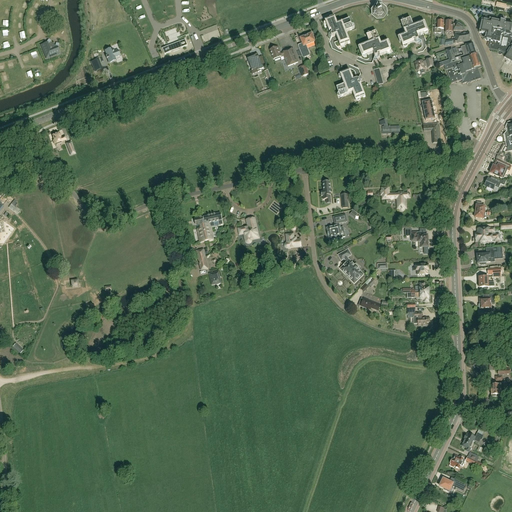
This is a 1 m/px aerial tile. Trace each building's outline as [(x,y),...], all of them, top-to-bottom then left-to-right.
[(377,8),(374,12),(375,15),(378,18),(382,18),(384,15),(384,11),(381,8),(379,8),(377,8)] [(502,54),(503,53),(505,55),(504,57),(511,62),(511,28),(511,27),(511,25),(505,24),(505,21),(501,20),(502,19),(493,17),(483,15),(481,25),(481,26),(479,34),(484,35),(483,37),(485,38),(485,39),(485,40),(485,41),(489,42),(488,47),(490,50),(498,52),(498,53),(500,53),(502,54)] [(353,29),(353,28),(354,28),(354,27),(354,26),(354,25),(353,25),(352,25),(351,25),(350,20),(344,22),(337,24),(334,17),(329,19),(330,20),(325,21),(325,22),(324,23),(324,24),(324,25),(325,26),(326,26),(327,26),(327,27),(329,32),(330,33),(329,34),(329,35),(329,36),(329,37),(327,38),(328,39),(329,40),(330,41),(332,37),(333,37),(336,36),(337,37),(338,41),(340,46),(345,44),(350,42),(346,32),(352,30),(353,29)] [(411,19),(406,21),(405,20),(404,20),(403,20),(402,20),(401,21),(401,22),(401,23),(401,24),(405,35),(398,38),(400,43),(401,42),(402,45),(403,47),(408,45),(414,43),(415,43),(416,43),(417,43),(418,43),(419,45),(420,45),(420,44),(421,44),(422,43),(422,42),(418,39),(417,36),(420,35),(423,34),(427,32),(427,31),(426,28),(424,22),(421,23),(413,26),(411,19)] [(438,21),(437,29),(435,28),(435,33),(441,34),(441,29),(444,29),(444,21),(438,21)] [(454,31),(464,32),(464,27),(457,23),(454,28),(454,31)] [(376,32),(371,34),(371,33),(370,33),(369,33),(368,33),(368,34),(367,34),(367,35),(367,36),(367,37),(369,43),(358,48),(359,48),(362,57),(368,55),(371,54),(373,53),(374,56),(375,56),(375,57),(373,61),(374,61),(375,61),(376,61),(377,61),(378,61),(377,59),(378,59),(379,58),(379,57),(380,56),(387,53),(391,52),(391,50),(388,43),(388,42),(381,44),(378,36),(376,32)] [(453,40),(454,44),(458,44),(458,43),(471,42),(469,33),(461,34),(461,32),(455,33),(455,35),(456,38),(456,40),(453,40)] [(303,45),(302,45),(298,47),(303,59),(311,56),(307,46),(315,42),(312,34),(300,39),(303,45)] [(165,55),(188,46),(185,40),(174,44),(162,49),(165,55)] [(47,42),(47,43),(41,45),(46,59),(60,53),(58,48),(58,47),(57,47),(56,46),(55,46),(54,46),(52,45),(51,45),(50,44),(49,43),(48,43),(47,42)] [(471,44),(461,47),(462,53),(475,49),(473,44),(471,44)] [(281,54),(278,47),(270,51),(274,60),(284,56),(288,67),(298,63),(293,49),(281,54)] [(111,49),(105,52),(106,56),(105,57),(106,59),(107,59),(109,63),(116,60),(115,58),(119,56),(117,50),(113,52),(113,50),(112,51),(111,49)] [(449,60),(443,62),(444,66),(445,66),(454,63),(454,62),(469,58),(476,55),(475,49),(462,53),(463,56),(455,59),(454,56),(448,57),(449,60)] [(258,55),(255,56),(247,59),(252,71),(257,69),(258,72),(261,71),(261,70),(263,69),(259,57),(258,57),(258,55)] [(445,67),(444,67),(446,71),(447,71),(448,76),(449,78),(451,84),(458,82),(462,81),(463,84),(467,83),(467,82),(468,82),(469,83),(480,79),(477,69),(481,68),(477,58),(477,56),(469,58),(454,62),(454,63),(445,66),(445,67)] [(417,71),(421,70),(421,74),(425,73),(424,70),(424,69),(428,68),(428,69),(433,67),(431,59),(426,60),(427,61),(423,62),(422,62),(415,63),(417,71)] [(102,69),(100,64),(98,60),(91,63),(92,62),(93,67),(95,72),(97,71),(102,69)] [(306,65),(298,68),(302,77),(309,74),(306,65)] [(355,100),(356,100),(356,101),(357,101),(357,102),(358,102),(358,101),(359,101),(359,100),(360,100),(360,99),(359,98),(365,96),(362,88),(361,85),(360,84),(361,83),(361,82),(361,81),(363,80),(362,79),(362,78),(361,78),(361,77),(360,77),(358,80),(357,80),(354,81),(353,78),(352,76),(350,70),(341,74),(340,74),(340,75),(339,75),(339,76),(339,77),(339,78),(340,78),(341,79),(342,79),(344,85),(337,88),(338,91),(339,93),(338,94),(337,95),(337,96),(338,96),(338,97),(339,97),(340,97),(340,98),(342,97),(353,93),(355,98),(355,100)] [(26,76),(28,81),(35,79),(33,73),(26,76)] [(435,119),(432,101),(422,103),(426,121),(435,119)] [(383,121),(384,127),(383,127),(383,135),(400,134),(399,127),(388,127),(386,120),(383,121)] [(439,124),(423,125),(424,131),(432,131),(433,144),(441,143),(439,124)] [(55,145),(66,140),(65,137),(62,138),(60,133),(53,136),(55,140),(54,141),(55,145)] [(505,156),(504,155),(502,155),(503,154),(499,153),(498,155),(497,158),(503,161),(507,163),(510,159),(505,156)] [(495,167),(493,166),(490,174),(491,174),(493,175),(502,179),(504,178),(508,170),(509,171),(511,167),(497,161),(496,164),(496,165),(495,167)] [(494,182),(488,179),(485,186),(487,187),(486,189),(487,190),(491,192),(492,192),(493,189),(494,190),(495,187),(499,189),(501,185),(504,186),(507,181),(501,181),(495,179),(494,182)] [(323,200),(326,200),(331,199),(331,196),(330,182),(323,182),(324,192),(321,192),(321,197),(323,196),(323,200)] [(411,199),(410,194),(411,194),(411,190),(407,190),(407,194),(389,194),(389,188),(382,189),(382,191),(381,191),(381,196),(382,196),(382,200),(397,200),(397,210),(399,210),(400,211),(400,212),(401,212),(402,212),(403,212),(404,212),(404,211),(404,210),(407,210),(406,199),(411,199)] [(476,212),(484,213),(485,207),(482,207),(482,204),(477,203),(476,207),(476,209),(476,212)] [(221,214),(195,220),(200,243),(214,240),(211,227),(219,225),(223,225),(222,221),(221,214)] [(327,228),(327,229),(328,233),(329,237),(330,241),(334,240),(334,242),(338,241),(338,239),(342,239),(343,239),(342,238),(341,233),(344,233),(343,228),(340,228),(340,226),(339,226),(339,224),(347,222),(346,215),(334,218),(335,225),(336,225),(336,227),(327,229),(327,228)] [(238,230),(239,236),(244,235),(245,242),(246,243),(246,244),(247,244),(248,244),(249,244),(250,244),(250,243),(251,243),(251,242),(251,241),(259,239),(254,219),(245,221),(247,228),(238,230)] [(494,228),(478,229),(478,233),(475,233),(476,242),(478,242),(492,241),(492,240),(496,240),(499,240),(499,235),(496,235),(496,233),(494,233),(494,228)] [(428,247),(428,236),(427,236),(427,233),(421,233),(421,232),(417,233),(412,233),(411,230),(405,230),(405,236),(411,236),(412,241),(418,241),(418,248),(419,248),(420,248),(421,248),(422,247),(424,247),(424,254),(428,254),(428,247)] [(288,249),(301,247),(300,240),(296,240),(296,238),(294,238),(293,234),(286,235),(288,249)] [(492,248),(492,254),(490,254),(477,255),(477,260),(478,259),(478,263),(481,263),(481,265),(486,265),(486,263),(491,262),(491,258),(503,257),(502,247),(492,248)] [(198,258),(205,257),(204,250),(197,251),(198,258)] [(347,264),(341,270),(354,283),(363,275),(349,261),(349,262),(347,258),(351,256),(348,250),(339,256),(341,261),(344,259),(347,264)] [(205,257),(198,258),(201,271),(208,270),(205,257)] [(183,272),(184,275),(189,274),(189,271),(186,262),(180,263),(183,272)] [(429,265),(417,265),(417,271),(418,271),(418,275),(428,275),(428,271),(429,271),(429,265)] [(210,274),(212,285),(221,283),(219,272),(210,274)] [(494,287),(494,282),(488,282),(488,277),(479,278),(480,283),(478,284),(478,286),(480,288),(484,288),(484,290),(488,290),(488,289),(488,287),(494,287)] [(361,290),(364,293),(369,288),(368,287),(370,286),(371,288),(375,284),(369,279),(365,283),(366,284),(365,284),(365,285),(361,290)] [(403,294),(407,294),(430,293),(430,286),(425,286),(425,284),(420,284),(420,287),(419,287),(419,291),(415,291),(411,291),(411,289),(403,289),(403,294)] [(430,293),(407,294),(407,298),(415,298),(417,300),(419,299),(419,300),(425,299),(425,302),(429,302),(429,299),(430,299),(430,293)] [(481,310),(481,313),(486,312),(487,313),(489,313),(490,312),(491,312),(491,309),(491,304),(495,304),(494,295),(489,295),(489,299),(480,300),(480,305),(479,306),(479,308),(480,308),(480,310),(481,310)] [(369,300),(364,298),(364,300),(362,299),(359,306),(369,310),(370,310),(371,309),(378,311),(381,306),(368,301),(369,300)] [(408,310),(408,312),(408,314),(414,314),(414,325),(418,324),(418,326),(427,325),(427,323),(430,322),(430,318),(427,318),(422,318),(422,314),(416,314),(415,309),(408,310)] [(16,343),(12,347),(20,354),(23,351),(16,343)] [(511,369),(510,370),(498,370),(498,375),(499,375),(499,377),(496,377),(496,382),(502,381),(502,377),(502,375),(510,374),(511,374),(511,369)] [(503,383),(503,385),(493,385),(493,387),(491,387),(491,388),(490,389),(490,391),(491,391),(491,397),(496,397),(496,395),(501,395),(504,395),(504,394),(507,394),(507,393),(507,389),(507,385),(505,385),(505,382),(503,383)] [(465,440),(473,444),(475,441),(478,443),(480,440),(481,440),(483,436),(478,434),(476,438),(468,434),(467,435),(466,435),(464,440),(465,440)] [(469,452),(473,444),(465,440),(462,446),(467,449),(466,451),(469,452)] [(451,464),(450,466),(454,468),(455,467),(459,469),(460,466),(462,467),(465,460),(460,458),(460,459),(455,457),(453,460),(452,460),(451,464)] [(466,461),(475,466),(481,469),(483,464),(478,462),(475,460),(470,458),(468,457),(466,461)] [(445,489),(445,490),(444,490),(449,493),(454,482),(451,480),(450,482),(444,479),(440,487),(445,489)]
